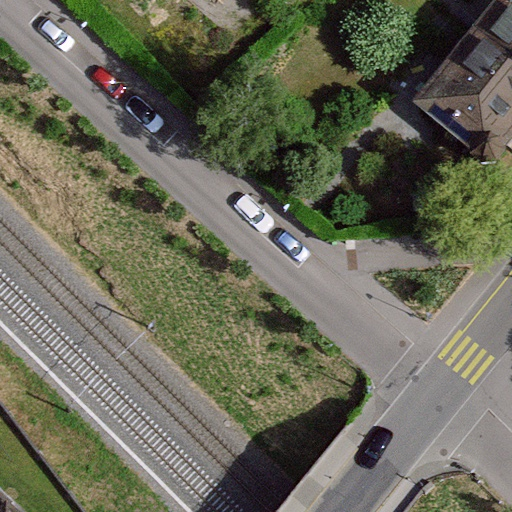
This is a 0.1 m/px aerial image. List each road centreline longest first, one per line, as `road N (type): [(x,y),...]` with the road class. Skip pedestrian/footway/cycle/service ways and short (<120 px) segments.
road 1 (residential): [(0,19),(281,287),(429,401)]
road 2 (residential): [(429,401),(338,511)]
road 3 (residential): [(511,297),(429,401)]
